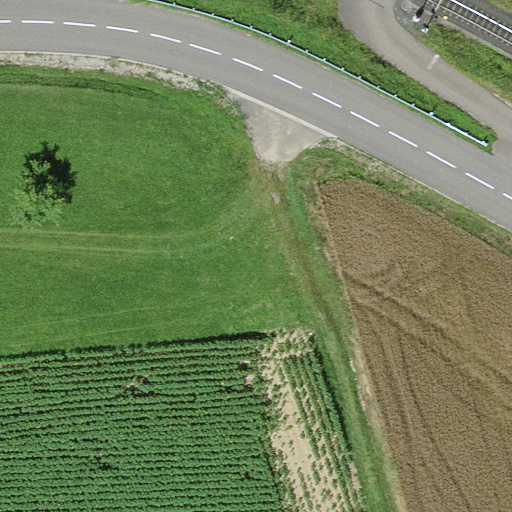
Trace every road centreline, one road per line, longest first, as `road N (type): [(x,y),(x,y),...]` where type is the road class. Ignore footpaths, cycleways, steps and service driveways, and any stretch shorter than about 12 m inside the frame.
road 1 (tertiary): [(0,24),(125,31),(250,67),(511,202)]
road 2 (track): [(302,90),(272,155),(374,511)]
road 3 (track): [(380,0),(406,52),(511,127)]
